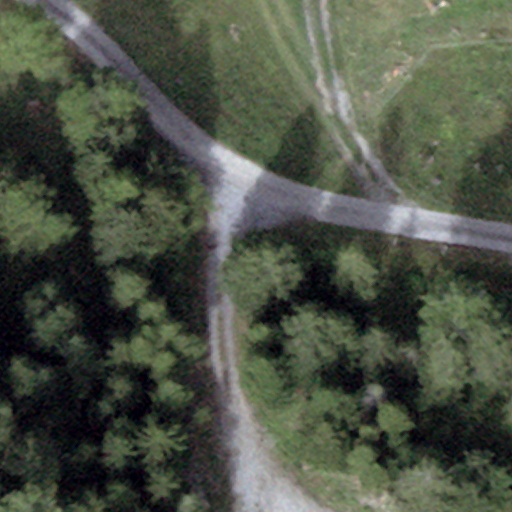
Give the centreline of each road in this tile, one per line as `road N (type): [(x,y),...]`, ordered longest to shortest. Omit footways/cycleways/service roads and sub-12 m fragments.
road 1 (track): [(511,244),(440,234),(233,177),(168,121),(97,40),(40,0)]
road 2 (track): [(233,177),(223,317),(240,511)]
road 3 (track): [(440,234),(351,147),(310,0)]
